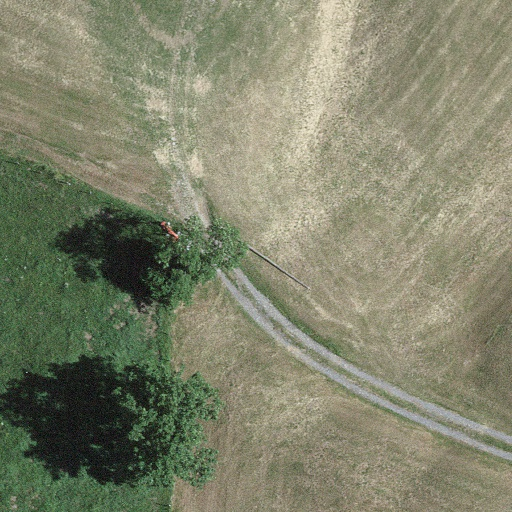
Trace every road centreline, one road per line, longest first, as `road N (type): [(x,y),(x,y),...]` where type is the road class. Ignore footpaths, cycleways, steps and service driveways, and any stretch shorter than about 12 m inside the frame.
road 1 (track): [(102,0),(127,34),(155,140),(197,226),(251,295),(348,375),(511,445)]
road 2 (track): [(193,216),(0,142)]
